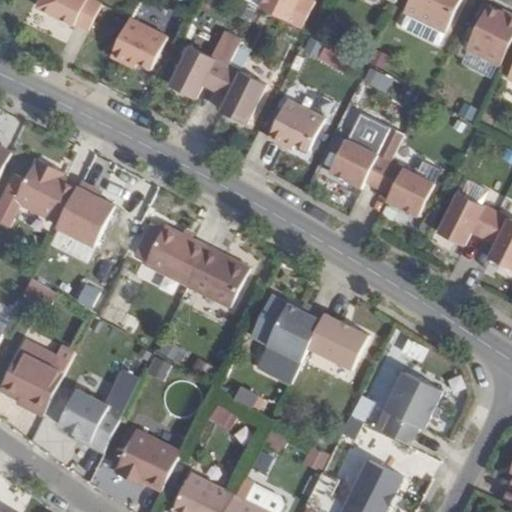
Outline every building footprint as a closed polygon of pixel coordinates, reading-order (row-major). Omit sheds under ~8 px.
[(43,0),(39,7),(76,25),(77,23),(90,30),(103,4),(95,0),(43,0)] [(265,0),(262,7),(303,28),(316,2),(312,0),(265,0)] [(412,0),(406,13),(447,33),(463,0),(412,0)] [(490,6),(469,50),(502,66),(511,45),(511,14),(510,16),(490,6)] [(132,19),(113,57),(136,68),(139,63),(153,70),(169,37),(132,19)] [(300,52),(346,74),(354,58),(308,36),(300,52)] [(192,48),(172,88),(198,100),(205,86),(218,92),(230,66),(240,46),(226,39),(216,59),(192,48)] [(230,66),(218,92),(230,98),(223,112),(249,125),(268,85),(230,66)] [(369,67),(363,80),(385,92),(392,79),(369,67)] [(289,99),(270,138),(294,149),(296,144),(310,151),(326,118),(289,99)] [(348,140),(331,172),(363,188),(366,181),(379,188),(392,162),(406,135),(392,128),(378,155),(348,140)] [(0,146),(0,178),(13,153),(0,146)] [(39,159),(17,201),(62,224),(82,185),(64,177),(56,172),(58,168),(39,159)] [(392,162),(379,188),(392,194),(389,201),(420,217),(436,184),(392,162)] [(58,168),(56,172),(64,177),(66,173),(58,168)] [(467,180),(461,193),(486,206),(493,193),(467,180)] [(97,189),(83,182),(82,185),(62,224),(60,227),(97,246),(117,206),(94,195),(97,189)] [(461,193),(441,233),(466,246),(473,232),(486,239),(486,238),(499,213),(486,206),(461,193)] [(511,219),(499,213),(486,238),(498,244),(491,259),(511,269),(511,219)] [(158,244),(166,228),(154,222),(146,238),(158,244)] [(149,260),(147,265),(190,286),(210,247),(167,225),(166,228),(158,244),(146,238),(137,255),(149,260)] [(210,247),(190,286),(232,308),(252,269),(210,247)] [(290,304),(270,345),(283,351),(271,375),(292,385),(303,362),(310,348),(327,315),(312,307),(309,314),(302,311),(290,304)] [(306,304),(302,311),(309,314),(312,307),(306,304)] [(327,315),(310,348),(354,370),(371,336),(327,315)] [(283,351),(270,345),(258,369),(271,375),(283,351)] [(22,351),(2,390),(21,399),(31,405),(30,408),(45,416),(67,373),(22,351)] [(153,357),(147,373),(163,380),(170,364),(153,357)] [(109,395),(122,400),(132,375),(119,370),(109,395)] [(387,411),(378,430),(411,446),(420,427),(426,430),(445,391),(406,372),(387,411)] [(231,399),(248,408),(256,393),(239,384),(231,399)] [(365,389),(351,416),(362,422),(376,394),(365,389)] [(79,390),(61,426),(79,435),(93,441),(91,445),(105,453),(123,417),(110,410),(112,406),(79,390)] [(21,399),(19,403),(30,408),(31,405),(21,399)] [(214,404),(208,418),(230,428),(236,413),(214,404)] [(278,452),(287,440),(271,429),(262,440),(278,452)] [(138,430),(117,473),(136,483),(137,479),(146,483),(164,492),(183,452),(138,430)] [(396,471),(406,450),(369,434),(360,454),(396,471)] [(79,435),(77,438),(91,445),(93,441),(79,435)] [(322,469),(326,449),(307,446),(303,465),(322,469)] [(322,511),(388,511),(405,477),(371,460),(349,505),(332,496),(340,480),(324,472),(308,504),(322,511)] [(193,474),(175,510),(178,511),(228,511),(237,495),(193,474)] [(258,488),(251,502),(270,511),(283,511),(287,507),(285,501),(258,488)] [(270,511),(251,502),(237,495),(228,511),(270,511)]
